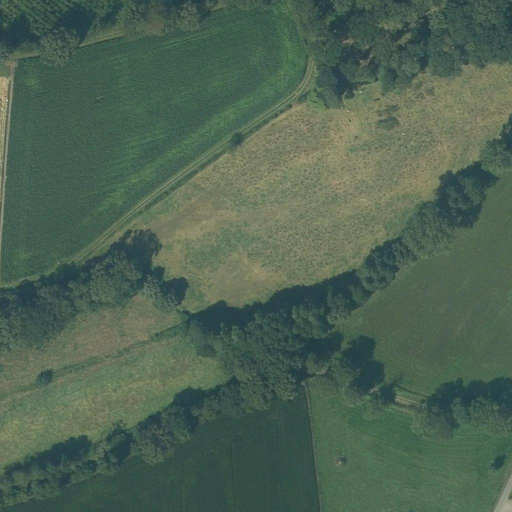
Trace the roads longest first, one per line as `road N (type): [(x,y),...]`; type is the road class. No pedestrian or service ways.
road 1 (track): [(0,491),(117,449),(271,372),(307,370),(467,416),(511,405)]
road 2 (track): [(298,0),(312,49),(301,89),(76,260),(0,289)]
road 3 (track): [(0,55),(104,37),(234,0)]
